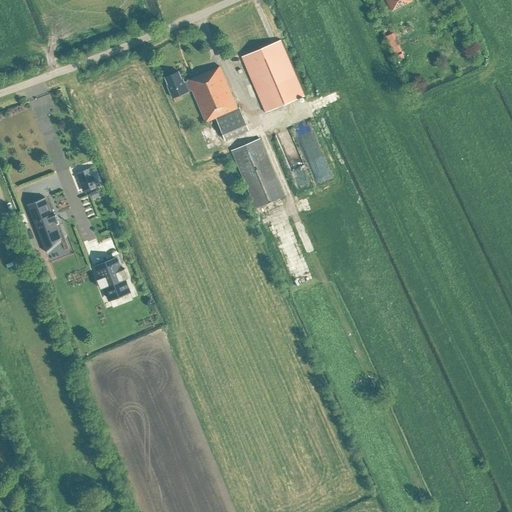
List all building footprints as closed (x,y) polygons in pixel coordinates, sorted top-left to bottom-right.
[(386,0),(391,10),(412,1),(411,0),(386,0)] [(394,54),(401,50),(393,33),(386,36),(394,54)] [(265,112),(304,95),(281,40),(242,57),(265,112)] [(237,108),(220,66),(188,80),(183,82),(179,71),(165,77),(168,85),(167,85),(172,97),(192,89),(205,122),(206,122),(207,124),(209,123),(208,121),(215,118),(225,140),(249,130),(239,107),(237,108)] [(196,156),(203,153),(197,138),(189,142),(196,156)] [(284,196),(260,138),(231,150),(256,208),(284,196)] [(78,172),(86,191),(100,186),(93,166),(78,172)] [(93,199),(102,196),(100,189),(90,192),(93,199)] [(46,201),(28,208),(41,240),(59,233),(55,224),(59,222),(56,214),(52,216),(46,201)] [(66,236),(47,249),(55,261),(73,249),(66,236)] [(113,252),(117,250),(113,239),(108,241),(113,252)] [(122,269),(117,256),(94,265),(99,278),(97,279),(101,289),(103,288),(108,301),(131,292),(126,279),(128,278),(124,268),(122,269)] [(114,306),(135,299),(132,292),(111,300),(114,306)]
